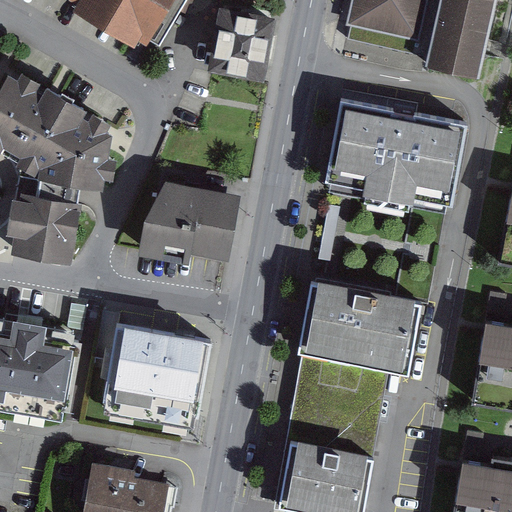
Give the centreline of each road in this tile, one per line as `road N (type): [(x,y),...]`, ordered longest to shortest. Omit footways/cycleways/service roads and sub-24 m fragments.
road 1 (residential): [(0,5),(130,79),(144,95),(147,133),(89,283)]
road 2 (primary): [(252,309),(311,0)]
road 3 (primary): [(214,511),(252,309)]
road 4 (residential): [(252,309),(89,283)]
